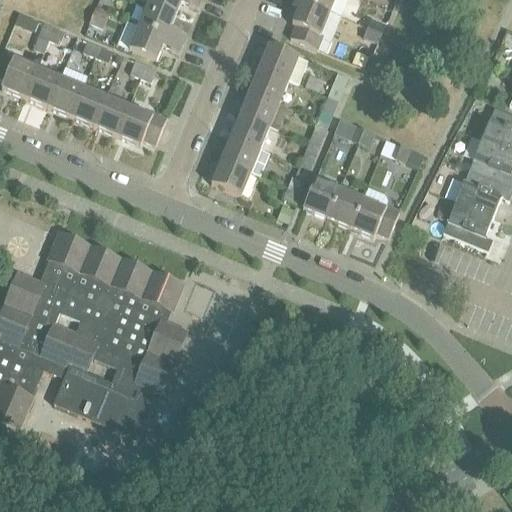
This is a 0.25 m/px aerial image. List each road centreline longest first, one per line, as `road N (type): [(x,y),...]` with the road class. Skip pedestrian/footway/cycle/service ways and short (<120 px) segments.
road 1 (residential): [(410,311),(168,208)]
road 2 (residential): [(168,208),(254,0)]
road 3 (residential): [(168,208),(0,137)]
road 4 (residential): [(511,426),(410,311)]
road 5 (residential): [(410,311),(427,278),(496,299),(511,265)]
road 6 (residential): [(511,439),(392,511)]
